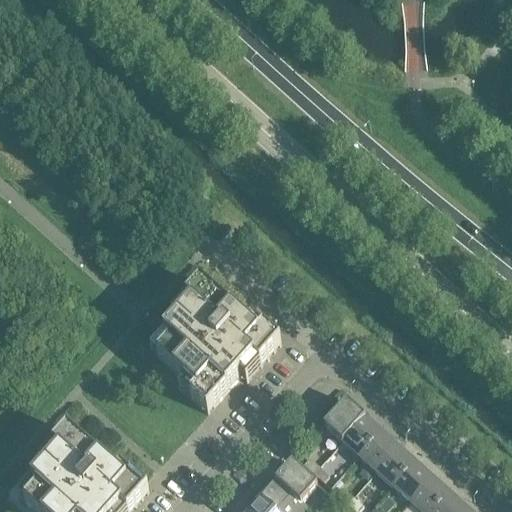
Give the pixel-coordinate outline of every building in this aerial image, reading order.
[(178,324),(166,337),(151,354),(160,363),(184,384),(179,391),(207,416),(213,410),(240,380),(246,385),(281,347),(253,321),(247,328),(201,286),(172,318),(178,324)] [(324,430),(342,446),(364,420),(347,404),(324,430)] [(381,436),(364,420),(342,446),(359,461),(381,436)] [(30,511),(132,511),(148,495),(120,469),(114,475),(68,434),(39,466),(45,472),(18,502),(25,507),(30,511)] [(398,451),(381,436),(359,461),(376,476),(398,451)] [(416,466),(398,451),(376,476),(393,491),(416,466)] [(313,477),(319,470),(310,462),(304,468),(313,477)] [(293,466),(292,466),(277,484),(306,510),(307,510),(303,506),(318,489),(293,466)] [(433,482),(416,466),(393,491),(410,507),(433,482)] [(313,477),(323,486),(329,479),(319,470),(313,477)] [(433,482),(410,507),(415,511),(436,511),(450,497),(433,482)] [(304,511),(306,510),(277,484),(261,501),(273,511),(304,511)] [(344,492),(338,499),(348,508),(354,501),(344,492)] [(466,511),(450,497),(436,511),(466,511)] [(273,511),(261,501),(251,511),(273,511)] [(354,501),(348,508),(352,511),(361,511),(363,510),(354,501)]
